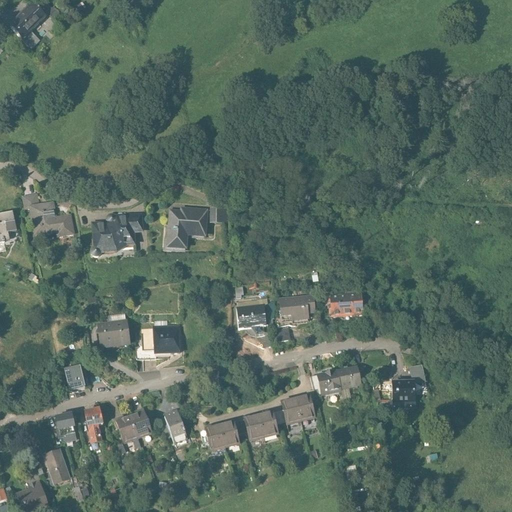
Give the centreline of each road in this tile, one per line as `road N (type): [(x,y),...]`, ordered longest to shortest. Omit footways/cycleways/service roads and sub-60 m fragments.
road 1 (residential): [(0,426),(144,385),(368,341),(443,353)]
road 2 (track): [(199,164),(387,89),(511,86)]
road 3 (residential): [(0,168),(23,169),(78,208),(113,210),(199,164)]
